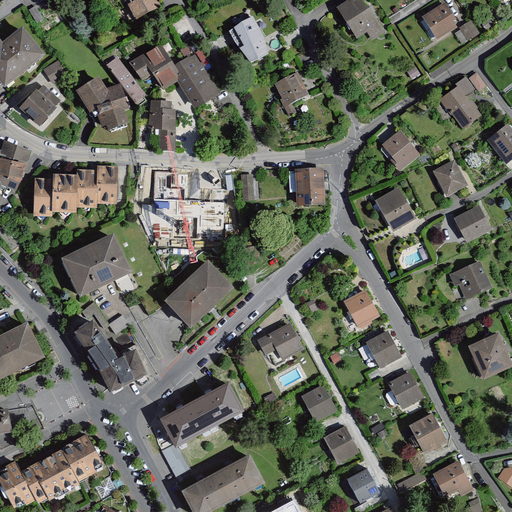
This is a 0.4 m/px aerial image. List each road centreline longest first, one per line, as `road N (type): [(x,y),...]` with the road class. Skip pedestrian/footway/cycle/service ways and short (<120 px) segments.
road 1 (residential): [(342,154),(189,160),(57,152),(0,119)]
road 2 (residential): [(399,511),(274,283)]
road 3 (residential): [(125,415),(274,283)]
road 4 (residential): [(411,350),(468,457),(511,450)]
road 5 (residential): [(360,136),(290,0)]
road 6 (residential): [(471,61),(360,136)]
road 7 (residential): [(0,269),(43,314),(71,365)]
